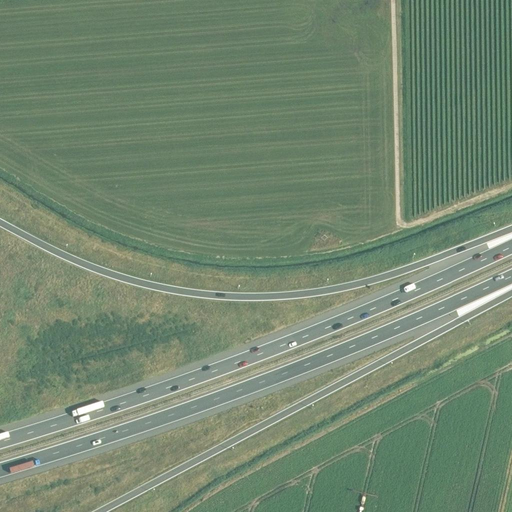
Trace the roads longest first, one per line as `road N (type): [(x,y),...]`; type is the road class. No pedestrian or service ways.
road 1 (motorway): [(511,245),(307,336),(0,442)]
road 2 (motorway): [(0,469),(174,416),(511,275)]
road 3 (motorway): [(511,233),(352,285),(241,297),(126,280),(0,222)]
road 4 (motorway): [(101,511),(511,293)]
